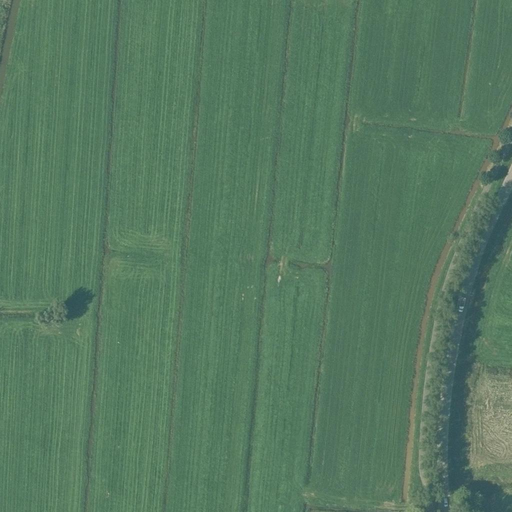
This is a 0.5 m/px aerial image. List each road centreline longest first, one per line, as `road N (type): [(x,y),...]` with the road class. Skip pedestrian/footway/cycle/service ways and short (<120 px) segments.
road 1 (tertiary): [(0,437),(442,470)]
road 2 (tertiary): [(511,66),(90,0)]
road 3 (tertiary): [(78,0),(0,312)]
road 4 (unclassified): [(442,470),(462,304),(511,175)]
